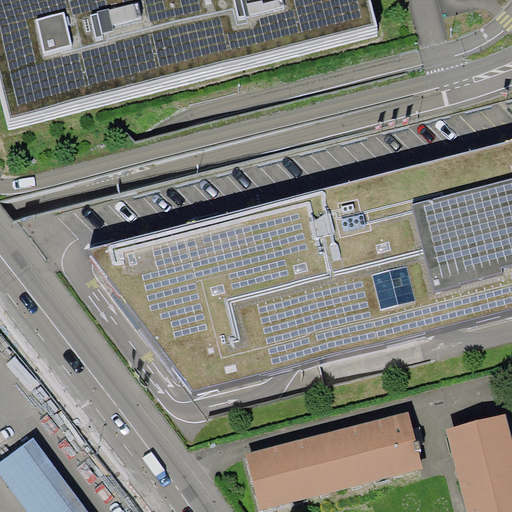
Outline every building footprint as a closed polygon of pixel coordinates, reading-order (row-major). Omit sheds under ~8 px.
[(383,0),(0,0),(0,49),(18,122),(391,33),(383,0)] [(511,146),(90,256),(192,390),(511,306),(511,146)] [(407,412),(245,452),(259,509),(422,469),(407,412)] [(511,511),(511,421),(452,436),(473,511),(511,511)] [(95,511),(41,440),(0,471),(0,472),(30,511),(95,511)]
